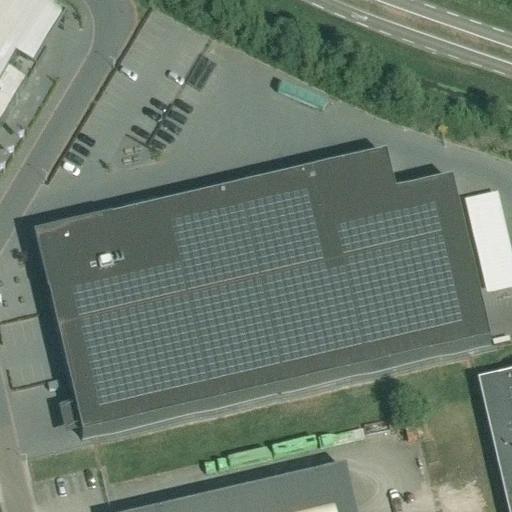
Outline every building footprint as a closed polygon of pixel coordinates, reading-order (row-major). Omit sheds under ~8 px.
[(48,11),(29,0),(0,0),(0,132),(46,55),(28,44),(48,11)] [(66,21),(48,11),(28,44),(46,55),(66,21)] [(452,185),(395,198),(386,159),(111,224),(111,223),(33,241),(47,300),(48,300),(81,444),(89,442),(490,349),(452,185)] [(511,378),(496,382),(511,451),(511,378)] [(392,423),(369,426),(372,444),(395,441),(392,423)] [(354,511),(345,473),(180,511),(354,511)]
